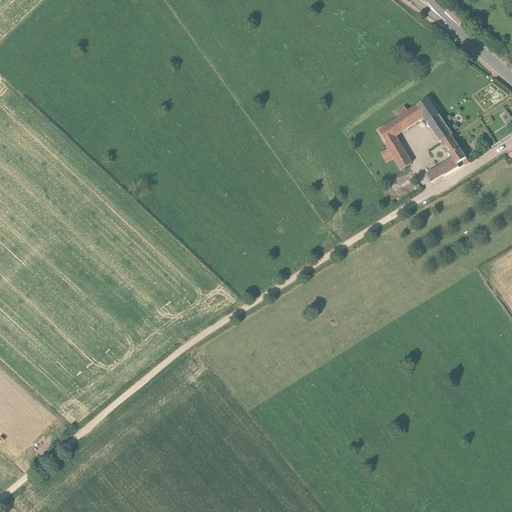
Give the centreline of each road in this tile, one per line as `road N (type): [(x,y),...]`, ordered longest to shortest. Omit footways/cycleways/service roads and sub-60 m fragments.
road 1 (track): [(0,499),(184,347),(413,201)]
road 2 (secondary): [(511,78),(420,0)]
